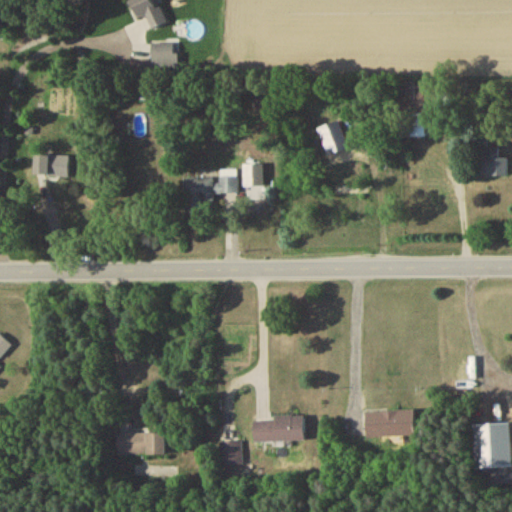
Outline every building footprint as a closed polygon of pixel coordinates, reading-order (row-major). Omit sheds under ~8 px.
[(169,25),(157,0),(133,0),(129,2),(138,23),(147,19),(153,32),(169,25)] [(151,62),(175,62),(175,46),(151,46),(151,62)] [(435,140),(435,122),(400,122),(400,140),(435,140)] [(508,178),(508,160),(499,160),(499,150),(480,150),(480,178),(508,178)] [(70,158),(38,158),(38,179),(70,179),(70,158)] [(239,196),(240,180),(185,179),(185,209),(203,209),(203,204),(215,204),(215,196),(239,196)] [(0,371),(1,371),(0,369),(0,362),(13,349),(0,337),(0,371)] [(367,413),(367,439),(416,439),(416,413),(367,413)] [(306,444),(305,420),(255,421),(255,445),(306,444)] [(166,436),(117,436),(117,457),(166,457),(166,436)] [(222,445),(222,468),(242,468),(242,445),(222,445)]
